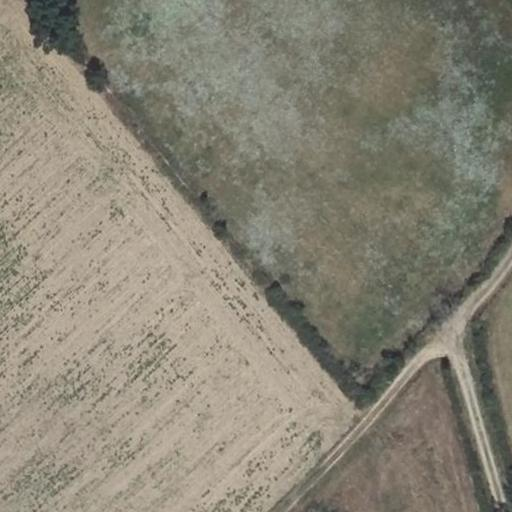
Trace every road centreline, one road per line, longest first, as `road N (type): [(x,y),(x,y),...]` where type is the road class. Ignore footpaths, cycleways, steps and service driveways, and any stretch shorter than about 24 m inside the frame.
road 1 (track): [(279,511),(418,360),(441,352)]
road 2 (track): [(441,352),(459,371),(501,511)]
road 3 (track): [(511,247),(441,352)]
